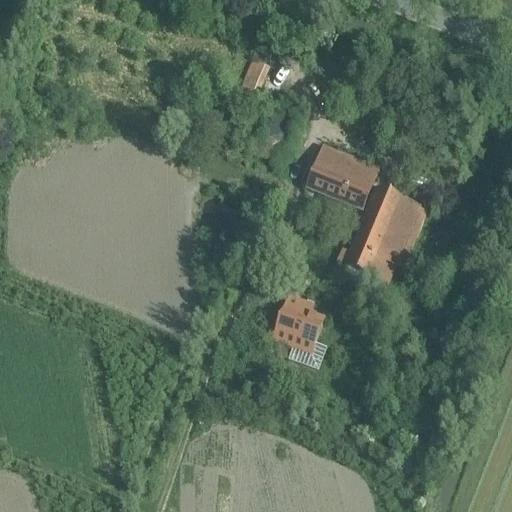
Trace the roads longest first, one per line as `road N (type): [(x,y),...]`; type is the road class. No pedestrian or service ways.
road 1 (track): [(158,511),(210,352),(279,229),(311,146),(313,110),(297,86),(293,48),(318,0)]
road 2 (track): [(210,352),(6,265)]
road 3 (track): [(159,511),(0,445)]
road 4 (tertiary): [(511,48),(384,0)]
